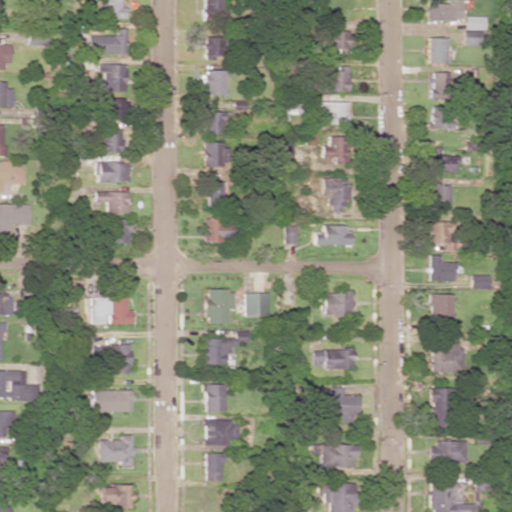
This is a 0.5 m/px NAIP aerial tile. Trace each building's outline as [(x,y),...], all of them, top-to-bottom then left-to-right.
[(100,0),(101,18),(120,18),(119,0),(100,0)] [(221,0),(200,0),(200,22),(221,22),(221,0)] [(425,0),(425,19),(458,20),(458,0),(444,0),(445,3),(435,3),(434,0),(425,0)] [(483,17),(464,16),(463,29),(482,29),(483,17)] [(121,28),(112,28),(112,34),(84,35),(84,54),(122,53),(121,28)] [(44,45),(44,30),(23,30),(22,45),(44,45)] [(337,53),(348,52),(347,31),(320,31),(320,49),(337,49),(337,53)] [(461,45),(475,45),(475,31),(461,31),(461,45)] [(221,36),(201,37),(202,60),(211,60),(211,55),(221,55),(221,36)] [(445,38),(425,37),(424,63),(444,64),(445,38)] [(119,92),(120,64),(95,64),(95,73),(100,73),(100,91),(119,92)] [(344,91),(344,68),(311,67),(311,91),(344,91)] [(222,70),(199,70),(200,95),(222,95),(222,70)] [(444,72),(428,72),(429,97),(445,97),(444,72)] [(9,88),(2,88),(2,82),(0,81),(0,106),(9,107),(9,88)] [(120,98),(101,98),(101,118),(119,119),(120,98)] [(345,102),(312,102),(312,123),(344,123),(345,102)] [(428,129),(451,128),(451,104),(427,104),(428,129)] [(199,133),(219,134),(220,112),(200,112),(199,133)] [(95,151),(117,152),(117,129),(95,129),(95,151)] [(318,159),(341,159),(342,136),(325,136),(325,146),(319,146),(318,159)] [(199,166),(218,166),(218,141),(199,142),(199,166)] [(449,173),(449,156),(437,156),(437,147),(426,147),(426,172),(449,173)] [(124,182),(124,162),(92,162),(92,182),(124,182)] [(324,212),(343,212),(344,178),(325,177),(324,212)] [(220,202),(221,181),(204,180),(203,202),(220,202)] [(445,209),(446,185),(427,184),(426,208),(445,209)] [(123,213),(124,192),(90,191),(90,202),(101,203),(101,212),(123,213)] [(26,224),(26,204),(0,203),(0,232),(7,232),(7,224),(26,224)] [(224,218),(200,217),(199,241),(224,242),(224,218)] [(125,243),(125,218),(102,218),(101,242),(125,243)] [(426,243),(442,243),(442,247),(449,247),(448,218),(425,218),(426,243)] [(349,232),(342,232),(342,225),(319,224),(319,232),(311,232),(310,244),(348,245),(349,232)] [(292,244),(293,226),(281,226),(280,243),(292,244)] [(449,281),(449,262),(436,261),(436,255),(426,255),(425,281),(449,281)] [(467,288),(485,288),(485,275),(467,275),(467,288)] [(224,323),(224,309),(230,309),(230,290),(201,290),(202,323),(224,323)] [(240,293),(240,316),(264,315),(264,292),(240,293)] [(347,292),(312,293),(313,304),(319,304),(319,317),(348,316),(347,292)] [(449,322),(449,294),(427,293),(426,321),(449,322)] [(0,314),(8,315),(9,294),(0,294),(0,314)] [(123,297),(87,296),(86,324),(102,324),(102,323),(128,323),(128,310),(122,310),(123,297)] [(73,308),(58,308),(57,324),(73,324),(73,308)] [(202,365),(222,364),(222,354),(230,354),(230,342),(243,341),(243,330),(232,330),(232,338),(201,339),(202,365)] [(458,343),(428,343),(428,372),(457,372),(458,343)] [(106,373),(126,373),(126,344),(105,345),(106,373)] [(348,348),(309,350),(310,365),(319,365),(319,369),(349,368),(348,348)] [(0,370),(0,398),(23,399),(24,371),(0,370)] [(220,384),(200,384),(200,411),(221,411),(220,384)] [(447,388),(427,388),(427,425),(446,425),(447,388)] [(127,411),(127,389),(88,390),(88,411),(127,411)] [(199,420),(199,445),(233,445),(234,420),(199,420)] [(94,461),(117,461),(117,466),(129,466),(128,435),(116,435),(116,440),(94,440),(94,461)] [(462,441),(427,440),(427,461),(461,462),(462,441)] [(354,445),(309,443),(308,453),(316,453),(316,465),(348,466),(348,458),(353,458),(354,445)] [(220,452),(199,453),(201,481),(216,480),(216,463),(220,462),(220,452)] [(457,504),(456,481),(427,482),(427,511),(469,511),(470,503),(457,504)] [(352,482),(314,482),(314,493),(320,493),(320,503),(325,503),(324,511),(348,511),(348,506),(351,506),(352,482)] [(97,506),(129,505),(129,485),(96,486),(97,506)]
